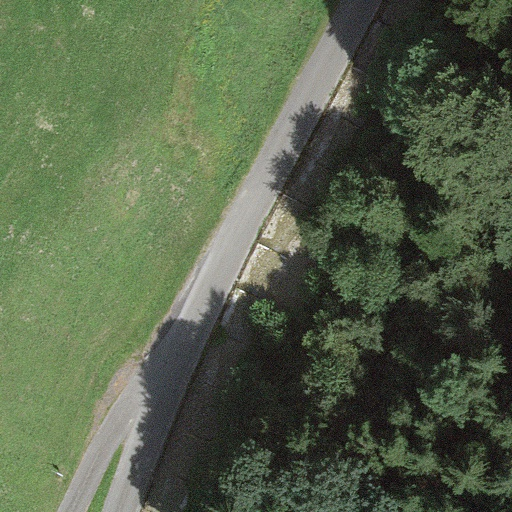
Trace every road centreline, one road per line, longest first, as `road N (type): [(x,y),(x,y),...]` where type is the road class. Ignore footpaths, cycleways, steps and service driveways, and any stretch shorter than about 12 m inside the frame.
road 1 (unclassified): [(357,0),(177,360),(119,511)]
road 2 (track): [(75,511),(111,437),(177,360)]
